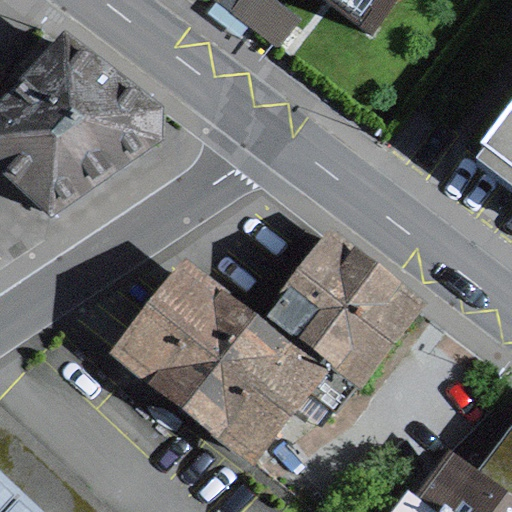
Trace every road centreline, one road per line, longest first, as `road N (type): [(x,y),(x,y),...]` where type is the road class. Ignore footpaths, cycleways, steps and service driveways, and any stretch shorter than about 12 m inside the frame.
road 1 (residential): [(274,130),(245,163),(0,327)]
road 2 (secondary): [(274,130),(511,310)]
road 3 (secondary): [(100,0),(274,130)]
